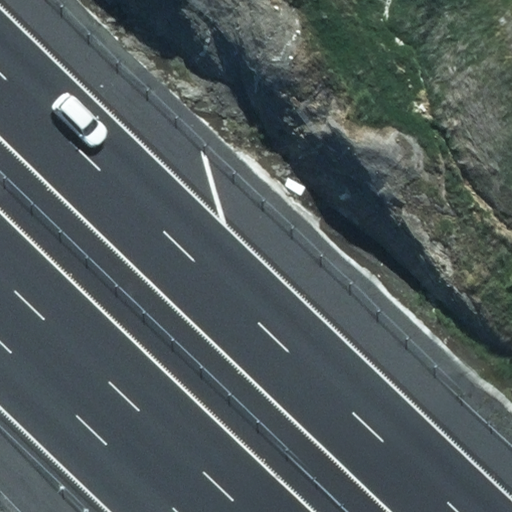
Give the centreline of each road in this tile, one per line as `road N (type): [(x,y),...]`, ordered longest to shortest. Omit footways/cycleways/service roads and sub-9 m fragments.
road 1 (motorway): [(0,19),(509,511)]
road 2 (motorway): [(311,511),(0,218)]
